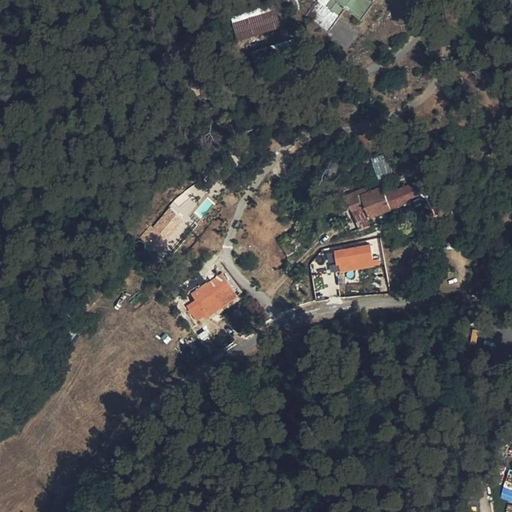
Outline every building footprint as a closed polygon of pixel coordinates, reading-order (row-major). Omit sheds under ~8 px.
[(293,0),(261,0),(231,9),(240,39),(255,34),(292,23),(287,8),(296,6),(293,0)] [(326,6),(330,0),(316,0),(306,16),(329,32),(341,16),(326,6)] [(330,0),(326,6),(341,16),(347,9),(354,13),(362,0),(330,0)] [(362,0),(354,13),(363,20),(366,16),(376,1),(374,0),(362,0)] [(258,65),(300,52),(296,40),(291,41),(285,43),(284,40),(253,50),(258,65)] [(220,166),(200,180),(203,185),(208,191),(214,186),(228,176),(220,166)] [(200,180),(195,184),(199,189),(203,185),(200,180)] [(195,184),(181,194),(185,199),(188,197),(199,189),(195,184)] [(348,198),(353,195),(360,193),(357,187),(345,192),(348,198)] [(408,203),(402,189),(386,195),(382,189),(355,200),(353,195),(348,198),(345,199),(349,206),(350,206),(352,211),(347,214),(351,224),(364,219),(408,203)] [(169,208),(147,235),(161,246),(166,240),(183,219),(169,208)] [(367,227),(364,219),(351,224),(354,231),(367,227)] [(462,230),(446,232),(448,249),(456,248),(464,247),(462,230)] [(293,235),(278,243),(286,257),(291,254),(301,249),(293,235)] [(371,246),(336,254),(338,264),(341,264),(343,271),(374,264),(371,246)] [(150,260),(158,270),(166,263),(163,260),(158,254),(150,260)] [(211,267),(203,272),(207,278),(209,277),(215,273),(211,267)] [(397,269),(384,270),(384,282),(391,282),(398,281),(397,269)] [(206,317),(236,296),(222,272),(206,284),(199,288),(190,295),(206,317)] [(362,290),(359,273),(348,275),(348,278),(349,281),(345,281),(347,292),(362,290)] [(199,288),(206,284),(201,277),(200,278),(195,281),(199,288)] [(70,342),(80,328),(66,318),(63,322),(56,332),(70,342)] [(511,471),(508,470),(500,499),(511,501),(511,471)]
